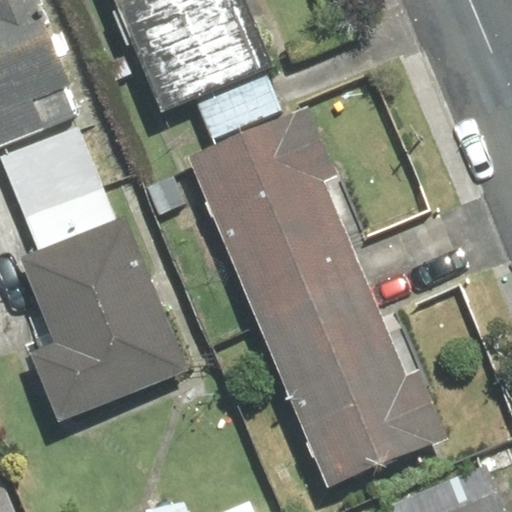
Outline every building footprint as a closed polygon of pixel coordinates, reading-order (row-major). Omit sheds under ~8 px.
[(0,0),(0,146),(97,113),(57,0),(0,0)] [(265,0),(134,0),(173,105),(289,63),(265,0)] [(297,114),(202,155),(344,484),(438,444),(297,114)] [(40,350),(71,421),(198,367),(134,220),(44,259),(77,334),(40,350)] [(26,286),(0,296),(0,322),(12,352),(47,338),(26,286)] [(511,511),(511,490),(501,464),(404,506),(406,511),(511,511)] [(0,511),(20,511),(7,482),(0,485),(0,511)] [(235,511),(267,511),(263,501),(235,511)]
